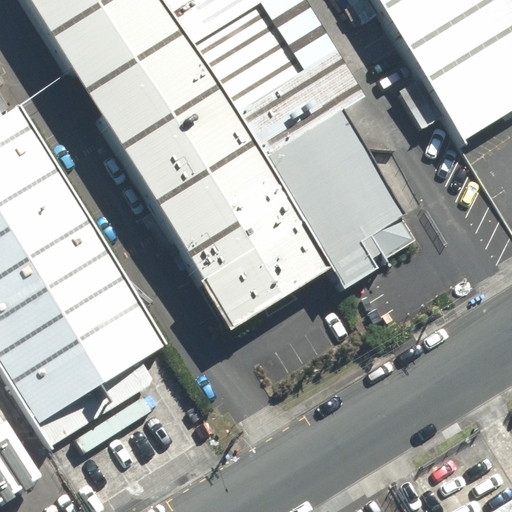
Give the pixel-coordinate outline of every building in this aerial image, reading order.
[(11,0),(220,340),(317,281),(145,0),(11,0)] [(145,0),(317,281),(328,299),(367,275),(356,257),(397,232),(327,118),(352,103),(289,0),(145,0)] [(359,0),(450,146),(511,108),(511,12),(503,0),(359,0)] [(156,357),(9,112),(0,117),(0,380),(31,432),(156,357)] [(31,432),(0,380),(0,509),(57,476),(31,432)] [(511,511),(511,499),(490,511),(511,511)]
